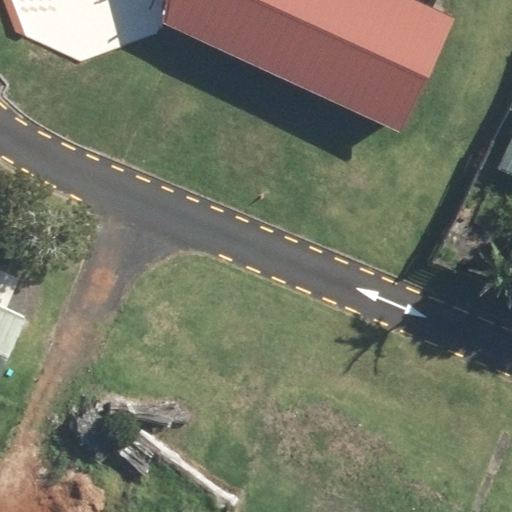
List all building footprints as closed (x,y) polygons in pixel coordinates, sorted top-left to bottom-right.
[(455,18),(416,0),(164,0),(157,16),(404,129),(455,18)] [(511,173),(511,140),(500,168),(511,173)] [(276,316),(191,284),(163,360),(248,391),(276,316)] [(0,373),(27,314),(0,301),(0,373)] [(429,373),(361,338),(343,372),(411,407),(429,373)]
